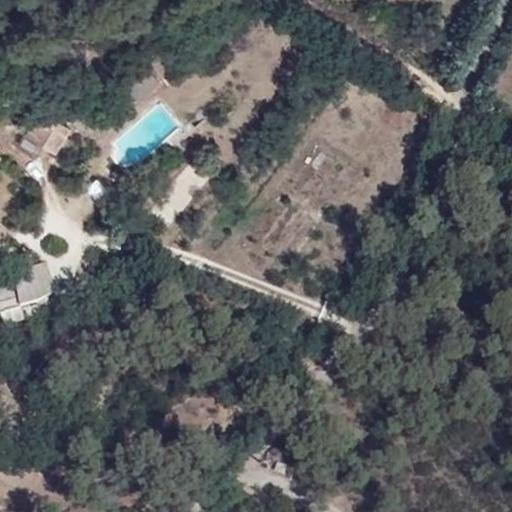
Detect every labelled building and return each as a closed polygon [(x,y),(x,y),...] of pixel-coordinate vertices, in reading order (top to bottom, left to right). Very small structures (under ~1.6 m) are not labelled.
[(51,127),(36,118),(26,135),(56,153),(71,129),(55,119),(51,127)] [(23,272),(0,276),(0,286),(0,288),(17,286),(18,289),(21,307),(38,303),(37,300),(54,294),(44,264),(34,267),(32,256),(20,259),(23,272)] [(4,311),(21,307),(18,289),(0,290),(0,313),(4,313),(4,311)] [(87,442),(73,435),(68,445),(82,452),(87,442)] [(287,466),(278,462),(276,471),(285,474),(287,466)]
